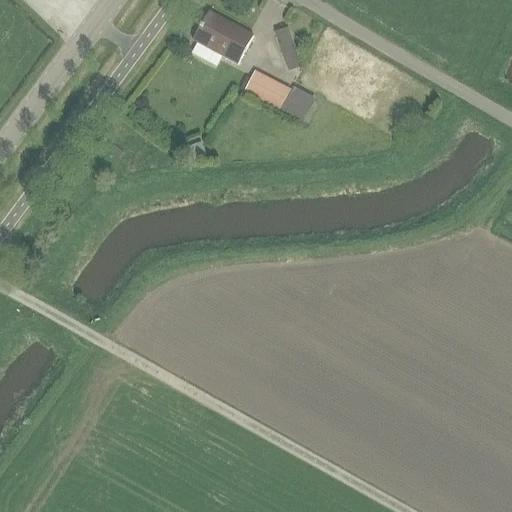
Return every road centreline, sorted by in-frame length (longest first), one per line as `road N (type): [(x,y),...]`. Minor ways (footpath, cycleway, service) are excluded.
road 1 (unclassified): [(511,123),(302,0)]
road 2 (secondary): [(0,152),(113,0)]
